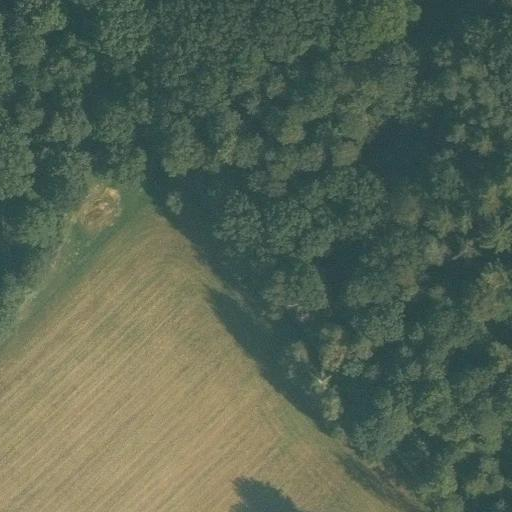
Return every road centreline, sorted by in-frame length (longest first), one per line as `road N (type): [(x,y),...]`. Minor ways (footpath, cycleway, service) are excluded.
road 1 (track): [(84,34),(435,511)]
road 2 (track): [(0,329),(168,148)]
road 3 (track): [(481,0),(402,81),(389,119)]
